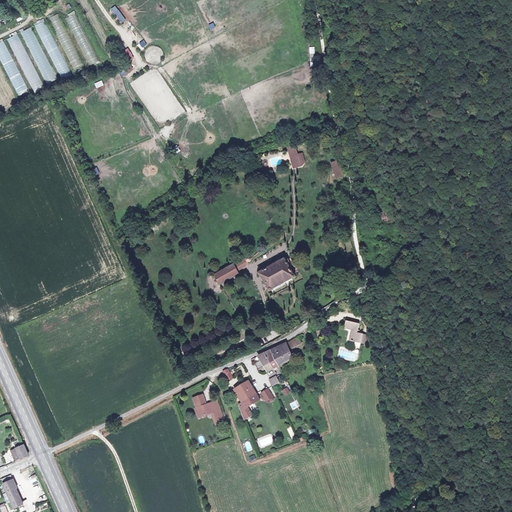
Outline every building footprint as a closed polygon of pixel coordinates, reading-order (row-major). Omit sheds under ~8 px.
[(119,9),(114,12),(121,23),(125,21),(119,9)] [(76,10),(66,15),(89,68),(99,64),(76,10)] [(59,13),(49,18),(73,69),(83,65),(59,13)] [(71,74),(44,18),(34,23),(61,79),(71,74)] [(22,31),(45,84),(56,80),(33,26),(22,31)] [(7,36),(32,91),(42,87),(18,31),(7,36)] [(127,61),(134,58),(128,48),(122,51),(127,61)] [(124,69),(127,73),(133,69),(130,64),(124,69)] [(96,88),(104,85),(101,80),(94,83),(96,88)] [(292,167),(300,165),(299,163),(297,155),(294,146),(287,147),(292,167)] [(336,175),(348,172),(342,157),(331,160),(336,175)] [(340,195),(351,194),(350,183),(340,186),(340,195)] [(245,258),(233,264),(236,271),(245,266),(246,261),(245,260),(245,259),(245,258)] [(257,273),(266,290),(265,290),(265,291),(265,292),(266,292),(267,293),(269,291),(269,289),(292,276),(293,276),(294,276),(295,276),(295,275),(295,274),(294,273),(290,271),(286,264),(288,263),(286,259),(257,273)] [(215,274),(215,273),(213,272),(212,272),(211,273),(210,273),(210,274),(210,275),(210,276),(210,277),(211,278),(212,279),(213,279),(215,278),(216,277),(220,284),(238,274),(236,271),(233,264),(215,274)] [(349,339),(361,341),(363,331),(356,330),(358,321),(345,319),(344,326),(352,327),(349,339)] [(363,331),(361,341),(367,342),(369,333),(363,331)] [(290,340),(271,349),(274,355),(279,364),(293,355),(291,352),(289,347),(292,345),(290,340)] [(265,352),(268,358),(274,355),(271,349),(265,352)] [(273,366),(268,358),(265,352),(259,354),(261,359),(257,362),(262,369),(266,367),(268,369),(273,366)] [(274,355),(268,358),(273,366),(279,364),(274,355)] [(229,379),(234,376),(229,368),(223,371),(229,379)] [(282,383),(281,381),(278,375),(269,380),(272,386),(276,385),(276,386),(282,383)] [(236,389),(243,400),(257,392),(249,380),(236,389)] [(281,390),(285,396),(290,393),(286,386),(281,390)] [(268,388),(262,392),(267,400),(273,396),(268,388)] [(260,398),(257,392),(243,400),(240,402),(246,418),(253,413),(248,406),(260,398)] [(197,408),(200,408),(203,416),(213,413),(217,411),(214,403),(210,404),(207,405),(203,395),(194,398),(197,408)] [(294,400),(289,402),(291,408),(297,406),(294,400)] [(217,411),(213,413),(217,425),(225,422),(221,410),(217,411)] [(28,454),(28,453),(23,443),(20,444),(15,447),(10,449),(15,459),(28,454)] [(12,461),(15,459),(10,449),(9,447),(7,449),(12,461)] [(2,477),(4,482),(13,478),(11,473),(2,477)] [(17,486),(14,478),(13,478),(4,482),(7,490),(11,498),(15,506),(23,502),(21,498),(19,495),(20,494),(16,486),(17,486)]
